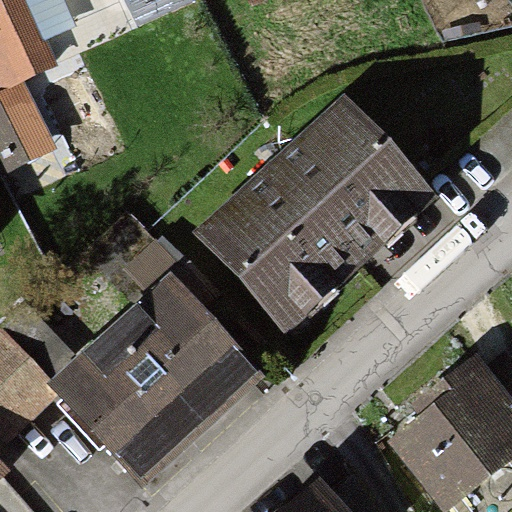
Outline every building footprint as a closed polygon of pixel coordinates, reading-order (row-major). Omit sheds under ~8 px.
[(21,0),(0,0),(0,153),(6,168),(48,150),(21,88),(54,74),(21,0)] [(209,0),(161,0),(176,28),(214,9),(209,0)] [(234,0),(241,12),(266,0),(234,0)] [(433,193),(343,98),(198,235),(288,330),(433,193)] [(0,211),(0,253),(17,245),(0,211)] [(263,369),(170,271),(55,379),(49,384),(59,394),(142,483),(263,369)] [(2,323),(0,325),(0,450),(59,394),(49,384),(55,379),(2,323)] [(511,424),(481,387),(396,458),(441,511),(471,511),(511,478),(511,424)] [(0,479),(12,468),(0,455),(0,479)]
